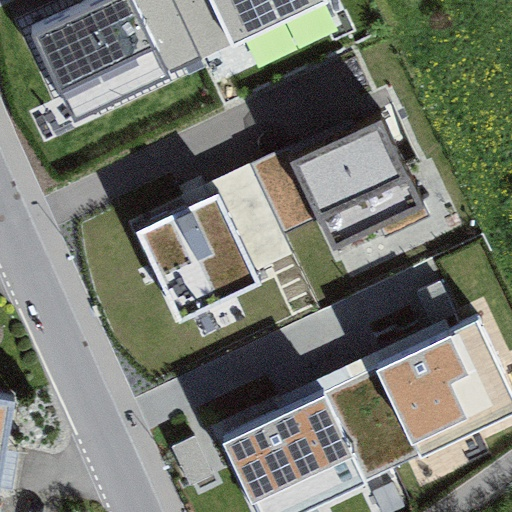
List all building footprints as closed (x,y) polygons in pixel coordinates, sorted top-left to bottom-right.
[(177,0),(71,0),(25,21),(70,118),(203,56),(177,0)] [(321,0),(177,0),(203,56),(321,0)] [(322,131),(249,165),(281,232),(319,214),(333,246),(423,203),(381,114),(326,139),(322,131)] [(249,165),(125,225),(175,329),(273,282),(268,273),(295,260),(281,232),(249,165)] [(459,326),(324,388),(366,478),(419,453),(413,441),(495,402),(459,326)] [(324,388),(221,435),(256,511),(292,511),(366,478),(324,388)] [(0,394),(0,464),(3,465),(15,398),(0,394)]
